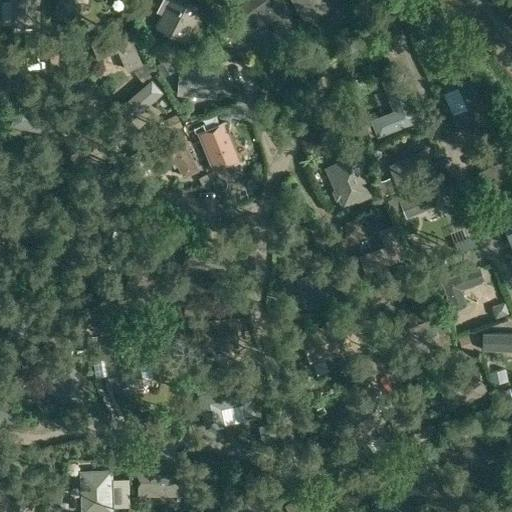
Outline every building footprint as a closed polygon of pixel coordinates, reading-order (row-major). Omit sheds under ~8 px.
[(39,26),(40,0),(11,0),(11,25),(39,26)] [(57,0),(57,11),(75,13),(76,0),(57,0)] [(184,28),(195,6),(183,0),(167,0),(153,27),(182,42),(188,30),(184,28)] [(264,12),(283,38),(298,27),(278,0),(246,0),(233,10),(237,15),(244,26),(264,12)] [(291,0),(304,21),(329,6),(325,0),(291,0)] [(125,70),(140,64),(125,30),(91,44),(97,58),(116,50),(125,70)] [(212,98),(214,67),(178,64),(176,95),(212,98)] [(377,135),(415,120),(397,75),(381,81),(393,111),(371,120),(377,135)] [(154,80),(124,106),(136,119),(165,93),(154,80)] [(469,107),(453,114),(459,129),(490,116),(476,80),(460,86),(469,107)] [(19,88),(13,126),(55,133),(58,116),(32,112),(36,90),(19,88)] [(197,114),(181,123),(188,137),(195,134),(193,131),(203,126),(197,114)] [(212,171),(239,159),(223,122),(196,133),(212,171)] [(182,177),(197,169),(179,136),(143,155),(151,170),(172,159),(182,177)] [(399,189),(437,173),(427,149),(389,165),(399,189)] [(356,155),(325,168),(342,207),(373,194),(356,155)] [(490,196),(511,186),(511,157),(480,170),(490,196)] [(57,164),(15,170),(20,209),(38,206),(35,185),(59,182),(57,164)] [(442,182),(401,199),(407,216),(449,199),(442,182)] [(511,197),(496,205),(501,216),(511,211),(511,197)] [(365,270),(403,256),(391,224),(377,230),(384,246),(359,255),(365,270)] [(230,269),(234,248),(194,240),(188,270),(219,276),(220,278),(227,279),(230,277),(231,271),(230,269)] [(149,290),(159,269),(137,258),(116,301),(135,311),(145,289),(149,290)] [(307,308),(341,296),(331,267),(297,279),(307,308)] [(478,268),(443,281),(454,309),(467,304),(461,289),(483,281),(478,268)] [(412,270),(364,286),(370,304),(418,287),(412,270)] [(19,346),(32,312),(0,300),(0,317),(11,322),(4,341),(19,346)] [(79,345),(79,328),(58,328),(59,304),(42,304),(41,345),(79,345)] [(196,350),(236,346),(234,317),(194,320),(196,350)] [(433,318),(393,332),(399,347),(438,333),(433,318)] [(310,360),(350,347),(341,319),(300,333),(310,360)] [(511,334),(483,334),(483,349),(511,350),(511,334)] [(110,387),(140,382),(133,342),(103,347),(110,387)] [(22,362),(7,368),(22,403),(36,397),(22,362)] [(73,373),(76,370),(68,363),(65,366),(52,380),(69,396),(71,394),(78,400),(87,391),(81,386),(83,383),(73,373)] [(448,406),(486,390),(475,363),(437,379),(448,406)] [(507,367),(488,371),(490,385),(509,381),(507,367)] [(221,407),(244,403),(241,386),(201,394),(208,429),(225,425),(221,407)] [(354,441),(383,419),(364,394),(355,401),(358,406),(339,420),(354,441)] [(467,473),(485,451),(455,426),(436,448),(467,473)] [(180,493),(180,465),(137,464),(137,493),(180,493)] [(113,469),(83,470),(84,511),(114,511),(115,511),(113,469)] [(0,511),(26,511),(32,490),(7,484),(0,511)] [(289,511),(320,511),(327,507),(314,486),(285,505),(289,511)] [(400,511),(382,497),(369,511),(400,511)] [(418,511),(434,511),(430,502),(417,508),(418,511)]
